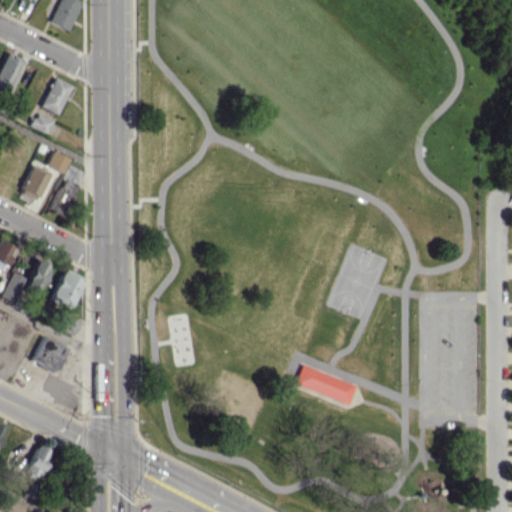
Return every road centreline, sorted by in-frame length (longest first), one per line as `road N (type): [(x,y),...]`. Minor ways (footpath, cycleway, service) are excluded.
road 1 (residential): [(499,197),(496,511)]
road 2 (tertiary): [(106,0),(109,266)]
road 3 (tertiary): [(109,266),(100,285),(98,511)]
road 4 (tertiary): [(120,457),(119,284),(109,266)]
road 5 (secondary): [(230,511),(100,446)]
road 6 (residential): [(0,210),(109,266)]
road 7 (residential): [(0,23),(107,78)]
